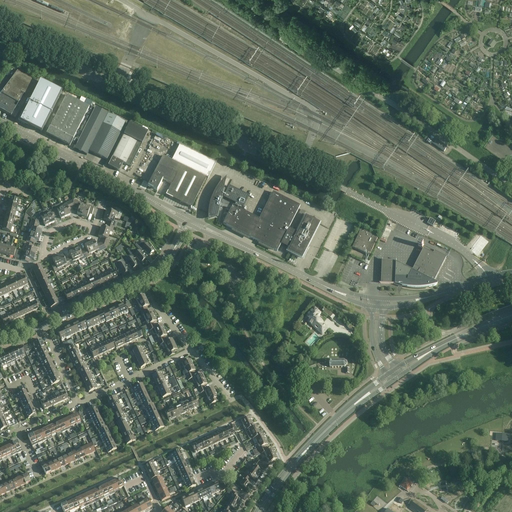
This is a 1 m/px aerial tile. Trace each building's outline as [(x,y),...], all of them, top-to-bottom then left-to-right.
[(281,37),(279,38),(283,41),(282,43),(284,44),(285,42),(300,53),(302,49),(282,35),(281,37)] [(17,72),(0,95),(0,110),(11,117),(23,94),(28,97),(36,83),(17,72)] [(62,93),(40,82),(24,114),(23,113),(19,121),(41,133),(62,93)] [(50,128),(49,128),(46,135),(58,141),(78,101),(66,96),(50,128)] [(73,140),(89,107),(78,101),(58,141),(69,147),(73,140)] [(95,108),(74,149),(87,156),(89,151),(108,114),(95,108)] [(108,114),(89,151),(89,152),(107,160),(125,123),(108,114)] [(130,168),(142,145),(148,133),(129,124),(123,136),(112,158),(108,166),(119,172),(123,164),(130,168)] [(434,139),(431,143),(444,152),(447,148),(434,139)] [(148,186),(157,191),(162,180),(171,185),(166,196),(191,208),(206,178),(208,179),(216,164),(179,145),(172,161),(163,157),(148,186)] [(208,215),(208,216),(208,222),(208,221),(217,219),(220,204),(232,207),(223,224),(226,226),(256,241),(277,252),(280,245),(290,249),(288,252),(289,252),(296,256),(301,258),(318,224),(306,218),(298,234),(288,229),(300,206),(272,193),(259,220),(240,210),(241,208),(242,209),(248,197),(229,187),(227,192),(224,190),(225,184),(225,182),(226,178),(223,181),(222,182),(221,182),(219,185),(217,188),(215,191),(214,194),(212,197),(211,201),(209,204),(209,205),(209,208),(208,214),(208,215)] [(6,201),(5,203),(18,206),(19,201),(18,201),(18,199),(14,198),(13,199),(10,199),(9,202),(6,201)] [(61,208),(66,217),(70,215),(68,210),(73,208),(73,200),(63,205),(64,206),(61,208)] [(82,216),(82,214),(85,206),(82,205),(83,204),(73,200),(73,208),(78,209),(77,214),(82,216)] [(18,206),(5,203),(4,205),(8,206),(7,209),(16,212),(18,206)] [(60,204),(52,208),(52,210),(55,214),(55,216),(58,215),(61,219),(66,217),(61,208),(60,204)] [(82,214),(82,216),(87,218),(89,213),(92,214),(94,207),(89,206),(88,207),(85,206),(82,214)] [(105,216),(112,218),(115,219),(116,216),(118,217),(120,210),(113,208),(112,212),(107,211),(105,216)] [(55,216),(55,214),(52,210),(47,212),(48,214),(45,215),(50,224),(55,222),(52,217),(55,216)] [(15,217),(2,214),(2,216),(5,217),(4,220),(13,222),(15,217)] [(50,224),(45,215),(43,216),(42,215),(32,219),(38,224),(43,222),(45,227),(50,224)] [(115,219),(112,218),(105,216),(103,221),(108,222),(107,226),(112,227),(114,228),(116,222),(114,222),(115,219)] [(38,224),(32,219),(29,230),(31,230),(30,233),(40,236),(41,231),(36,230),(38,224)] [(428,222),(427,224),(433,227),(434,225),(436,221),(430,219),(428,222)] [(2,230),(11,233),(12,227),(0,224),(0,226),(2,227),(2,230)] [(114,228),(112,227),(107,226),(106,229),(101,227),(100,232),(109,235),(110,233),(112,233),(114,228)] [(378,238),(361,230),(352,248),(370,256),(378,238)] [(109,235),(100,232),(98,237),(103,239),(101,244),(107,249),(110,239),(108,238),(109,235)] [(40,236),(30,233),(29,236),(27,236),(26,242),(33,243),(34,240),(39,241),(40,236)] [(107,249),(101,244),(96,246),(94,241),(89,244),(94,253),(97,252),(97,253),(107,249)] [(144,241),(139,246),(137,243),(135,246),(139,251),(140,251),(141,253),(144,251),(149,256),(149,255),(150,256),(151,254),(151,253),(154,251),(147,244),(146,244),(144,241)] [(25,253),(35,255),(36,250),(31,249),(32,245),(25,243),(24,249),(26,250),(25,253)] [(94,253),(89,244),(84,246),(87,251),(84,252),(87,258),(92,256),(91,254),(94,253)] [(436,284),(436,283),(434,282),(439,272),(446,258),(447,258),(419,244),(418,247),(423,250),(417,261),(412,271),(398,264),(396,264),(396,261),(382,261),(381,284),(399,285),(398,286),(402,287),(408,288),(413,288),(419,288),(425,288),(430,287),(436,286),(436,285),(435,285),(436,283),(436,284)] [(132,257),(133,260),(136,258),(141,263),(146,258),(141,253),(140,251),(139,251),(134,255),(129,248),(126,250),(131,257),(132,258),(132,257)] [(87,258),(84,252),(81,253),(78,249),(73,251),(78,260),(81,259),(81,261),(87,258)] [(78,260),(73,251),(69,253),(71,258),(68,259),(71,266),(76,263),(75,262),(78,260)] [(21,261),(27,263),(28,259),(34,261),(35,255),(25,253),(24,256),(22,255),(21,261)] [(124,263),(126,267),(129,265),(132,270),(138,265),(133,260),(132,257),(132,258),(131,257),(126,261),(122,255),(120,257),(123,263),(124,263)] [(62,256),(58,258),(62,268),(65,266),(65,267),(66,268),(71,266),(68,259),(65,261),(62,256)] [(52,267),(55,273),(58,272),(59,273),(63,271),(58,258),(53,261),(55,265),(52,267)] [(330,259),(324,273),(334,278),(340,268),(334,265),(336,262),(330,259)] [(114,265),(113,265),(116,271),(119,269),(122,274),(123,275),(129,272),(126,267),(124,263),(123,263),(118,266),(116,264),(114,265)] [(31,276),(43,270),(40,265),(32,269),(33,272),(30,273),(31,276)] [(43,270),(31,276),(32,278),(36,276),(37,279),(45,275),(43,270)] [(108,272),(112,280),(117,278),(113,270),(108,272)] [(103,274),(107,282),(112,280),(108,272),(103,274)] [(19,279),(23,288),(28,285),(22,273),(20,275),(21,278),(19,279)] [(107,282),(103,274),(98,276),(102,285),(107,282)] [(36,285),(47,280),(45,275),(37,279),(38,282),(35,283),(36,285)] [(93,279),(97,287),(102,285),(98,276),(93,279)] [(23,288),(19,279),(16,281),(14,277),(12,278),(18,290),(23,288)] [(18,290),(12,278),(10,279),(12,283),(9,284),(13,292),(18,290)] [(97,287),(93,279),(88,281),(92,289),(97,287)] [(41,289),(50,285),(47,280),(36,285),(37,288),(40,286),(41,289)] [(83,283),(83,284),(87,292),(92,289),(88,281),(83,283)] [(13,292),(9,284),(6,285),(5,282),(2,283),(8,295),(13,292)] [(87,292),(83,284),(83,283),(78,286),(82,294),(87,292)] [(40,295),(52,290),(50,285),(41,289),(43,291),(39,293),(40,295)] [(73,288),(74,288),(77,296),(82,294),(78,286),(73,288)] [(77,296),(74,288),(73,288),(68,290),(72,298),(77,296)] [(52,290),(40,295),(41,297),(45,296),(46,299),(54,295),(52,290)] [(63,292),(67,301),(72,298),(68,290),(63,292)] [(45,305),(56,300),(54,295),(46,299),(47,301),(44,303),(45,305)] [(138,304),(147,300),(144,295),(135,299),(138,304)] [(56,300),(45,305),(46,307),(49,306),(50,309),(59,305),(56,300)] [(147,300),(138,304),(140,309),(139,310),(140,313),(146,310),(145,307),(149,306),(147,300)] [(30,303),(34,312),(39,309),(35,301),(30,303)] [(25,306),(29,314),(34,312),(30,303),(25,306)] [(128,313),(124,304),(120,306),(124,315),(128,313)] [(29,314),(25,306),(20,308),(24,316),(29,314)] [(124,315),(120,306),(115,308),(119,317),(124,315)] [(15,310),(19,318),(24,316),(20,308),(15,310)] [(111,310),(112,312),(115,319),(119,317),(115,308),(111,310)] [(322,324),(323,323),(319,319),(319,318),(320,318),(320,317),(319,317),(319,316),(321,314),(315,308),(306,317),(310,320),(308,322),(313,327),(314,326),(317,329),(316,330),(322,335),(328,329),(322,324)] [(322,311),(330,318),(333,315),(326,308),(325,308),(322,311)] [(15,310),(10,312),(14,321),(19,318),(15,310)] [(112,312),(111,310),(107,312),(111,321),(115,319),(112,312)] [(145,320),(154,316),(152,311),(148,313),(146,310),(140,313),(142,316),(143,315),(145,320)] [(5,315),(9,323),(14,321),(10,312),(5,315)] [(111,321),(107,312),(102,314),(106,322),(105,322),(106,323),(111,321)] [(102,314),(102,313),(97,315),(101,324),(105,322),(106,323),(105,322),(106,322),(102,314)] [(9,323),(5,315),(0,317),(4,325),(9,323)] [(101,324),(97,315),(93,317),(97,326),(101,324)] [(148,329),(154,326),(152,323),(156,321),(154,316),(145,320),(147,325),(146,325),(148,329)] [(88,319),(93,328),(97,326),(93,317),(88,319)] [(93,328),(88,319),(84,321),(84,320),(84,321),(88,329),(87,329),(88,330),(93,328)] [(79,322),(83,331),(87,329),(88,329),(84,321),(84,320),(79,322)] [(83,331),(79,322),(75,324),(79,333),(83,331)] [(70,326),(74,335),(79,333),(75,324),(70,326)] [(154,335),(156,334),(164,330),(162,325),(155,329),(154,326),(148,329),(149,332),(151,331),(154,335)] [(66,328),(70,337),(74,335),(70,326),(66,328)] [(70,337),(66,328),(62,330),(66,339),(70,337)] [(143,337),(138,328),(134,331),(138,339),(143,337)] [(66,339),(62,330),(57,332),(61,341),(66,339)] [(158,343),(166,339),(164,337),(167,336),(164,330),(156,334),(158,339),(157,340),(158,343)] [(138,339),(134,331),(129,333),(134,341),(138,339)] [(134,341),(129,333),(125,335),(129,343),(134,341)] [(129,343),(125,335),(121,337),(125,345),(129,343)] [(125,345),(121,337),(116,339),(120,347),(125,345)] [(107,342),(111,350),(115,348),(116,348),(112,341),(112,339),(107,342)] [(116,339),(112,341),(116,348),(115,348),(116,350),(120,347),(116,339)] [(166,349),(175,345),(172,339),(167,342),(166,339),(158,343),(160,346),(164,344),(166,349)] [(33,349),(42,345),(40,340),(33,343),(33,342),(31,343),(33,349)] [(111,350),(107,342),(103,344),(107,352),(111,350)] [(94,346),(94,348),(98,356),(102,354),(98,346),(97,344),(94,346)] [(107,352),(103,344),(98,346),(102,354),(107,352)] [(32,353),(30,354),(31,356),(33,355),(44,350),(42,345),(33,349),(35,352),(32,353)] [(76,345),(67,349),(69,354),(78,350),(76,345)] [(175,345),(166,349),(168,353),(167,354),(169,357),(175,354),(173,351),(177,350),(175,345)] [(141,347),(132,351),(134,355),(143,351),(141,347)] [(25,357),(21,348),(16,350),(22,362),(23,361),(22,358),(25,357)] [(89,350),(93,359),(98,356),(94,348),(89,350)] [(22,362),(16,350),(12,352),(16,361),(19,360),(20,362),(22,362)] [(38,358),(47,354),(44,350),(33,355),(34,356),(36,355),(38,358)] [(71,358),(80,354),(78,350),(69,354),(71,358)] [(136,360),(145,356),(143,351),(134,355),(136,360)] [(16,361),(12,352),(7,354),(13,366),(14,365),(13,363),(16,361)] [(13,366),(7,354),(3,357),(7,365),(10,364),(11,367),(13,366)] [(37,364),(49,359),(47,354),(38,358),(39,361),(37,363),(37,364)] [(73,362),(82,358),(80,354),(71,358),(73,362)] [(138,364),(147,360),(145,356),(136,360),(138,364)] [(75,367),(84,363),(82,358),(73,362),(75,367)] [(42,368),(51,363),(49,359),(37,364),(38,366),(40,364),(42,368)] [(184,369),(193,365),(190,360),(186,362),(185,359),(179,362),(180,365),(182,364),(184,369)] [(147,360),(138,364),(141,369),(149,365),(147,360)] [(344,361),(330,361),(330,368),(345,368),(345,367),(346,368),(346,369),(346,374),(349,374),(349,367),(347,366),(347,362),(344,361)] [(42,373),(53,368),(51,363),(42,368),(43,371),(41,372),(42,373)] [(87,367),(87,366),(86,367),(84,363),(75,367),(77,371),(78,371),(86,367),(87,367)] [(187,378),(192,375),(191,372),(195,370),(193,365),(184,369),(186,374),(185,375),(187,378)] [(81,375),(89,371),(87,367),(86,367),(78,371),(77,371),(79,371),(81,375)] [(46,377),(55,373),(53,368),(42,373),(42,375),(45,374),(46,377)] [(83,379),(91,375),(89,371),(81,375),(83,379)] [(154,381),(163,377),(161,372),(152,376),(154,381)] [(46,383),(57,377),(55,373),(46,377),(48,380),(45,381),(46,383)] [(196,383),(204,379),(202,374),(194,378),(192,375),(187,378),(188,381),(192,379),(194,384),(196,383)] [(85,384),(93,380),(91,375),(83,379),(85,384)] [(51,386),(55,384),(60,382),(57,377),(46,383),(46,384),(49,383),(51,386)] [(156,385),(165,381),(163,377),(154,381),(156,385)] [(198,391),(204,389),(203,386),(207,384),(204,379),(196,383),(198,388),(197,388),(198,391)] [(87,388),(95,384),(93,380),(85,384),(87,388)] [(158,390),(167,385),(165,381),(156,385),(158,390)] [(95,384),(87,388),(89,393),(98,389),(95,384)] [(142,384),(133,388),(135,393),(144,389),(142,384)] [(160,394),(169,390),(167,385),(158,390),(160,394)] [(207,397),(215,393),(213,388),(205,391),(204,389),(198,391),(200,394),(204,392),(207,397)] [(66,393),(64,390),(62,391),(61,389),(58,391),(59,393),(63,402),(68,399),(65,393),(66,393)] [(144,389),(135,393),(137,397),(146,393),(144,389)] [(169,390),(160,394),(162,399),(171,394),(169,390)] [(16,401),(27,396),(25,391),(16,395),(17,398),(15,400),(16,401)] [(58,404),(53,392),(51,393),(52,396),(49,397),(53,406),(58,404)] [(53,392),(58,404),(63,402),(59,393),(55,394),(54,392),(53,392)] [(146,393),(137,397),(139,402),(148,398),(146,393)] [(218,402),(216,399),(218,398),(215,393),(207,397),(209,402),(208,402),(209,405),(218,402)] [(20,404),(29,400),(27,396),(16,401),(16,403),(19,401),(20,404)] [(53,406),(49,397),(47,398),(45,396),(44,397),(45,399),(45,400),(49,408),(53,406)] [(107,400),(107,401),(109,405),(118,401),(116,396),(107,400)] [(45,399),(44,397),(42,397),(43,400),(40,402),(44,410),(49,408),(45,400),(45,399)] [(141,406),(150,402),(148,398),(139,402),(141,406)] [(198,407),(194,399),(189,401),(193,409),(198,407)] [(20,410),(31,405),(29,400),(20,404),(22,408),(19,409),(20,410)] [(111,409),(120,405),(118,401),(109,405),(111,409)] [(193,409),(189,401),(184,403),(188,412),(193,409)] [(150,402),(141,406),(143,411),(145,410),(152,406),(150,402)] [(188,412),(184,403),(180,405),(184,414),(188,412)] [(31,405),(20,410),(21,412),(23,411),(25,414),(33,410),(31,405)] [(113,414),(122,410),(120,405),(111,409),(113,414)] [(184,414),(180,405),(175,408),(179,416),(184,414)] [(95,406),(86,410),(88,415),(97,411),(95,406)] [(145,410),(147,414),(155,410),(153,406),(152,406),(145,410)] [(179,416),(175,408),(170,410),(174,418),(179,416)] [(27,419),(30,418),(29,417),(36,415),(33,410),(25,414),(27,419)] [(122,410),(113,414),(115,418),(124,414),(122,410)] [(149,419),(157,415),(155,410),(147,414),(149,419)] [(174,418),(170,410),(165,412),(169,421),(174,418)] [(90,419),(99,415),(97,411),(88,415),(90,419)] [(81,422),(77,414),(72,417),(75,424),(81,422)] [(117,422),(117,423),(117,422),(125,419),(126,419),(124,414),(115,418),(117,422)] [(99,415),(90,419),(92,424),(101,419),(99,415)] [(157,415),(149,419),(151,423),(159,419),(157,415)] [(0,425),(7,422),(6,419),(8,418),(7,416),(0,419),(0,425)] [(67,419),(71,427),(75,424),(72,417),(67,419)] [(243,426),(252,422),(249,417),(240,421),(243,426)] [(71,427),(67,419),(62,421),(66,429),(71,427)] [(101,419),(92,424),(94,428),(103,424),(101,419)] [(127,423),(125,419),(117,422),(117,423),(117,422),(116,423),(118,427),(127,423)] [(159,419),(151,423),(153,427),(161,423),(159,419)] [(67,431),(66,429),(62,421),(57,424),(61,431),(62,433),(67,431)] [(7,429),(10,428),(7,422),(0,425),(0,430),(0,431),(7,428),(7,429)] [(254,427),(254,426),(252,422),(243,426),(245,431),(247,430),(254,427)] [(120,432),(129,428),(127,423),(118,427),(120,432)] [(161,423),(153,427),(155,432),(163,428),(161,423)] [(57,424),(52,426),(56,433),(57,436),(62,434),(62,433),(61,431),(57,424)] [(103,424),(94,428),(96,432),(97,432),(98,432),(105,428),(103,424)] [(245,431),(247,436),(258,431),(256,425),(254,426),(254,427),(247,430),(245,431)] [(47,428),(51,436),(56,433),(52,426),(47,428)] [(99,436),(108,432),(106,427),(105,428),(98,432),(97,432),(99,436)] [(235,436),(231,427),(225,430),(230,438),(235,436)] [(47,428),(43,430),(46,438),(47,440),(48,441),(52,438),(51,436),(47,428)] [(122,436),(131,432),(129,428),(120,432),(122,436)] [(38,433),(42,442),(47,440),(46,438),(43,430),(38,433)] [(230,438),(225,430),(221,432),(225,441),(230,438)] [(258,431),(247,436),(250,441),(252,440),(252,439),(252,440),(254,439),(254,438),(261,435),(260,435),(258,431)] [(108,432),(99,436),(101,441),(110,436),(108,432)] [(124,440),(133,436),(131,432),(122,436),(124,440)] [(225,441),(221,432),(216,434),(220,443),(225,441)] [(42,442),(38,433),(33,435),(37,444),(42,442)] [(220,443),(216,434),(211,436),(215,445),(220,443)] [(252,439),(252,440),(254,445),(256,444),(256,443),(265,439),(263,434),(260,435),(261,435),(254,438),(254,439),(252,440),(252,439)] [(495,441),(502,442),(508,442),(508,435),(505,435),(504,435),(503,435),(502,434),(496,434),(495,441)] [(28,437),(32,447),(37,444),(33,435),(28,437)] [(103,445),(112,441),(110,436),(101,441),(103,445)] [(127,445),(135,441),(133,436),(124,440),(127,445)] [(215,445),(211,436),(206,439),(210,447),(215,445)] [(210,447),(206,439),(201,441),(205,450),(210,447)] [(268,444),(265,439),(256,443),(256,444),(259,448),(258,449),(259,452),(265,449),(264,446),(268,444)] [(105,449),(114,445),(112,441),(103,445),(105,449)] [(205,450),(201,441),(196,443),(200,452),(205,450)] [(22,452),(18,442),(13,444),(17,454),(22,452)] [(195,453),(195,454),(200,452),(196,443),(191,446),(192,447),(189,449),(192,455),(195,453)] [(17,454),(13,444),(8,447),(11,455),(12,456),(17,454)] [(95,452),(91,445),(86,447),(90,455),(95,452)] [(116,450),(116,448),(114,445),(105,449),(108,454),(116,450)] [(3,449),(6,457),(11,455),(8,447),(3,449)] [(75,449),(76,452),(80,459),(85,457),(81,449),(80,447),(75,449)] [(90,455),(86,447),(81,449),(85,457),(90,455)] [(266,458),(275,454),(272,449),(266,452),(265,449),(259,452),(260,455),(264,453),(266,458)] [(173,460),(181,456),(179,451),(170,455),(173,460)] [(80,459),(76,452),(71,454),(75,461),(80,459)] [(75,461),(71,454),(67,456),(70,464),(75,461)] [(275,454),(266,458),(268,463),(277,459),(275,454)] [(61,458),(65,466),(70,464),(67,456),(61,458)] [(175,464),(183,460),(181,456),(173,460),(175,464)] [(57,461),(58,464),(60,468),(65,466),(61,458),(57,461)] [(183,460),(175,464),(177,468),(185,464),(183,460)] [(52,463),(51,461),(46,463),(50,473),(55,470),(52,463)] [(60,468),(58,464),(57,461),(52,463),(55,470),(60,468)] [(41,466),(45,475),(50,473),(46,463),(41,466)] [(147,472),(155,468),(153,463),(145,467),(147,472)] [(256,464),(254,463),(252,466),(253,466),(250,470),(258,476),(261,472),(257,469),(259,467),(256,464)] [(187,469),(185,464),(177,468),(177,469),(175,469),(176,471),(177,470),(179,473),(187,469)] [(149,476),(157,472),(155,468),(147,472),(149,476)] [(181,477),(189,473),(187,469),(179,473),(181,477)] [(258,476),(250,470),(247,475),(246,474),(244,477),(249,481),(251,478),(254,481),(258,476)] [(157,472),(149,476),(151,481),(160,476),(157,472)] [(411,498),(414,496),(414,494),(408,490),(412,485),(414,487),(420,480),(415,477),(411,483),(407,480),(408,477),(401,472),(398,476),(404,480),(401,485),(398,483),(393,490),(397,493),(401,487),(406,491),(404,493),(411,498)] [(183,481),(191,477),(189,473),(181,477),(183,481)] [(21,477),(25,484),(30,482),(27,474),(21,477)] [(25,484),(21,477),(17,479),(20,486),(25,484)] [(185,486),(193,482),(191,477),(183,481),(185,486)] [(249,481),(244,477),(242,479),(243,480),(239,485),(247,490),(251,486),(247,483),(249,481)] [(155,487),(163,483),(161,478),(152,482),(155,487)] [(20,486),(17,479),(12,481),(15,489),(20,486)] [(115,482),(118,490),(124,487),(120,479),(115,482)] [(15,489),(12,481),(7,483),(10,491),(15,489)] [(118,490),(115,482),(110,484),(113,492),(118,490)] [(193,482),(185,486),(187,490),(196,486),(193,482)] [(212,484),(216,494),(220,492),(221,493),(224,491),(226,488),(221,484),(218,486),(216,482),(212,484)] [(10,491),(7,483),(2,486),(5,493),(10,491)] [(163,483),(155,487),(157,492),(165,488),(163,483)] [(110,484),(105,486),(109,494),(110,496),(114,494),(113,492),(110,484)] [(216,494),(212,484),(207,486),(211,496),(216,494)] [(109,494),(105,486),(100,488),(104,496),(105,498),(110,496),(109,494)] [(213,498),(211,496),(207,486),(203,488),(207,498),(208,500),(213,498)] [(95,491),(100,501),(105,498),(104,496),(100,488),(95,491)] [(165,488),(157,492),(159,497),(168,493),(165,488)] [(207,498),(203,488),(198,490),(203,500),(207,498)] [(203,500),(198,490),(194,492),(198,502),(203,500)] [(100,501),(95,491),(90,493),(95,503),(100,501)] [(198,502),(194,492),(190,494),(194,504),(198,502)] [(229,501),(238,505),(240,500),(236,498),(238,495),(232,492),(230,496),(231,496),(229,501)] [(95,503),(90,493),(85,495),(90,505),(95,503)] [(168,493),(159,497),(162,502),(170,498),(168,493)] [(194,504),(190,494),(185,497),(190,506),(194,504)] [(90,505),(85,495),(80,497),(84,505),(85,507),(90,505)] [(84,505),(80,497),(76,500),(79,508),(80,510),(85,507),(84,505)] [(190,506),(185,497),(181,499),(185,508),(190,506)] [(143,502),(147,510),(152,507),(147,499),(143,502)] [(79,508),(76,500),(71,502),(74,510),(79,508)] [(235,510),(238,505),(229,501),(227,506),(225,505),(223,508),(224,508),(230,511),(231,508),(235,510)] [(71,502),(66,504),(69,511),(74,511),(75,511),(74,510),(71,502)] [(143,511),(147,510),(143,502),(138,504),(142,511),(143,511)] [(415,503),(412,506),(420,511),(422,511),(424,510),(415,503)]
